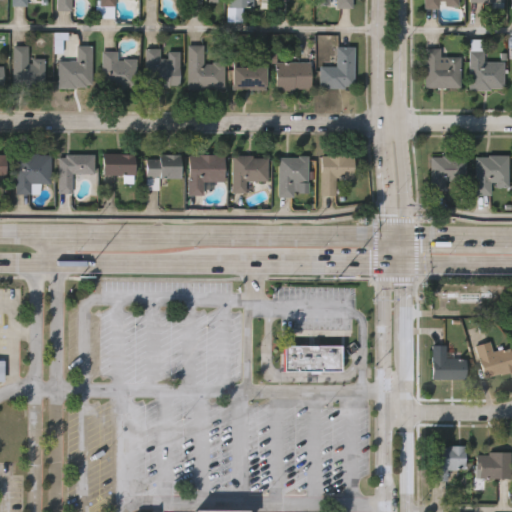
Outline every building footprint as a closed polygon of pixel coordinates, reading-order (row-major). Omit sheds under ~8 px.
[(56,0),(75,0),(75,12),(56,12),(56,0)] [(115,0),(115,8),(99,8),(99,0),(115,0)] [(228,0),(229,8),(254,8),(253,0),(228,0)] [(335,7),(335,0),(329,0),(329,5),(316,5),(316,0),(352,0),(352,8),(335,7)] [(422,8),(422,0),(456,0),(456,8),(422,8)] [(203,45),(203,63),(224,63),(224,89),(188,90),(187,46),(203,45)] [(44,59),(44,88),(13,88),(13,46),(27,46),(27,59),(44,59)] [(91,46),(91,88),(56,88),(56,60),(75,60),(75,46),(91,46)] [(354,47),(354,88),(320,88),(320,66),(336,66),(336,47),(354,47)] [(458,88),(423,88),(423,49),(439,49),(439,57),(458,57),(458,88)] [(145,50),(179,50),(179,88),(145,88),(145,50)] [(117,60),(136,60),(136,89),(101,89),(101,52),(117,52),(117,60)] [(502,63),(502,91),(468,91),(468,52),(482,52),(482,63),(502,63)] [(275,90),(275,62),(310,62),(310,90),(275,90)] [(231,90),(231,67),(264,67),(264,90),(231,90)] [(50,154),(50,184),(40,184),(40,194),(16,194),(16,154),(50,154)] [(93,154),(93,174),(71,174),(71,193),(58,193),(58,154),(93,154)] [(101,176),(101,154),(133,154),(133,176),(101,176)] [(178,154),(178,178),(155,178),(155,190),(146,190),(146,154),(178,154)] [(223,182),(203,182),(203,195),(188,195),(188,155),(223,155),(223,182)] [(246,182),(246,192),(231,192),(231,156),(268,156),(268,182),(246,182)] [(307,183),(298,183),(298,196),(279,196),(279,156),(307,156),(307,183)] [(320,196),(320,156),(353,156),(353,178),(335,178),(335,196),(320,196)] [(444,191),(428,191),(429,156),(464,157),(463,181),(445,180),(444,191)] [(490,195),(473,195),(473,156),(507,156),(507,189),(490,189),(490,195)] [(489,351),(508,348),(511,372),(478,377),(473,344),(488,342),(489,351)] [(340,344),(340,370),(283,370),(283,344),(340,344)] [(429,378),(429,344),(443,344),(443,358),(463,358),(463,378),(429,378)] [(462,469),(444,469),(444,480),(429,480),(429,446),(462,446),(462,469)] [(509,452),(509,478),(478,478),(478,452),(509,452)]
